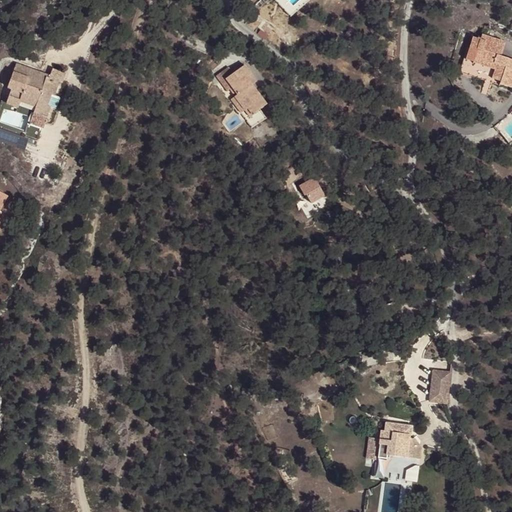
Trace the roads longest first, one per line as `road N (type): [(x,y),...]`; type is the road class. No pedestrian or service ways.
road 1 (residential): [(408,0),(410,188),(446,259),(457,337),(453,404),(487,511)]
road 2 (track): [(87,511),(79,449),(92,380),(79,304),(94,198),(144,5)]
